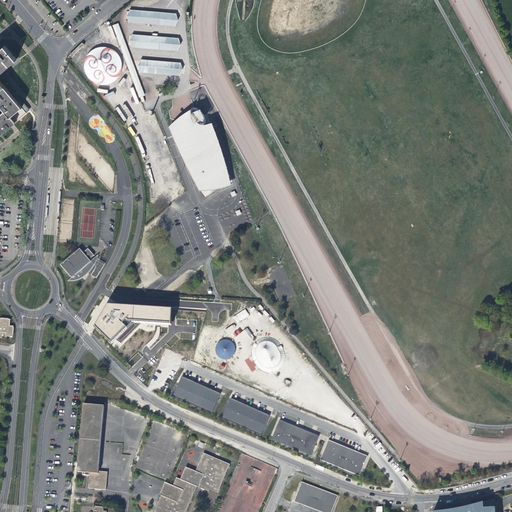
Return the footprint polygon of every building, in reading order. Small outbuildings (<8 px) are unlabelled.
[(129,21),(175,25),(176,15),(130,11),(129,21)] [(145,95),(118,23),(116,24),(143,96),(145,95)] [(116,24),(113,25),(140,97),(143,96),(116,24)] [(179,40),(132,36),(131,45),(178,49),(179,40)] [(0,49),(0,106),(4,111),(0,113),(0,133),(14,122),(9,117),(21,107),(0,82),(0,71),(13,61),(2,48),(0,49)] [(107,61),(110,63),(97,67),(97,70),(85,70),(87,71),(95,71),(93,76),(88,74),(90,79),(95,83),(99,84),(102,83),(106,85),(109,81),(111,80),(113,81),(121,70),(121,56),(119,62),(117,60),(118,58),(116,56),(116,54),(114,50),(107,48),(99,48),(96,49),(104,55),(104,59),(107,54),(107,61)] [(181,64),(141,61),(140,70),(180,74),(181,64)] [(192,167),(182,143),(188,141),(190,140),(187,133),(189,132),(185,123),(193,120),(192,116),(200,113),(201,116),(202,116),(199,107),(187,114),(180,119),(169,128),(181,156),(189,173),(199,192),(206,192),(216,191),(222,189),(231,186),(229,177),(222,150),(213,125),(205,127),(215,154),(212,155),(221,179),(224,178),(226,185),(215,190),(212,183),(209,185),(208,184),(206,185),(205,183),(207,181),(205,177),(197,180),(194,172),(192,167)] [(205,127),(201,116),(200,113),(192,116),(193,120),(185,123),(189,132),(187,133),(190,140),(188,141),(182,143),(192,167),(195,165),(197,170),(194,172),(197,180),(205,177),(207,181),(205,183),(206,185),(208,184),(209,185),(212,183),(221,179),(212,155),(215,154),(205,127)] [(226,185),(224,178),(221,179),(212,183),(215,190),(226,185)] [(60,264),(67,272),(71,277),(67,280),(68,280),(71,280),(74,279),(79,277),(82,276),(84,274),(86,273),(89,269),(91,267),(93,264),(96,268),(93,275),(97,278),(105,263),(95,258),(96,255),(92,258),(91,257),(93,255),(87,248),(82,253),(79,255),(76,251),(75,252),(60,264)] [(122,343),(137,327),(141,323),(172,325),(173,309),(108,305),(95,328),(112,344),(117,340),(122,343)] [(246,309),(233,316),(236,322),(249,316),(246,309)] [(12,337),(13,326),(9,326),(10,319),(0,318),(0,337),(6,338),(6,336),(12,337)] [(259,369),(278,377),(285,359),(288,358),(285,357),(281,341),(273,338),(272,334),(269,336),(261,336),(259,336),(255,338),(247,327),(242,331),(239,330),(234,331),(234,326),(232,325),(225,329),(225,333),(232,336),(223,338),(217,341),(214,349),(215,352),(218,357),(226,360),(228,367),(232,368),(233,369),(246,370),(250,371),(259,369)] [(307,332),(302,336),(308,344),(314,339),(307,332)] [(212,414),(221,394),(214,391),(201,385),(188,380),(182,377),(173,396),(212,414)] [(261,435),(270,416),(261,412),(250,407),(239,402),(231,399),(222,418),(261,435)] [(106,490),(107,472),(98,471),(104,406),(83,404),(77,472),(89,473),(88,488),(106,490)] [(311,456),(319,436),(314,434),(304,430),(289,424),(280,420),(272,440),(311,456)] [(360,476),(368,456),(361,453),(349,449),(335,443),(329,440),(321,460),(360,476)] [(209,492),(210,490),(217,493),(230,464),(203,453),(196,471),(185,467),(180,479),(176,478),(173,485),(170,485),(165,482),(160,495),(161,495),(154,511),(185,511),(196,486),(209,492)] [(258,511),(273,466),(248,458),(251,457),(242,454),(241,457),(240,456),(230,488),(227,495),(234,497),(238,496),(239,500),(235,502),(234,504),(245,507),(233,511),(258,511)] [(165,464),(165,461),(146,461),(146,472),(157,472),(157,467),(160,467),(160,464),(165,464)] [(317,511),(331,511),(337,497),(302,484),(294,503),(317,511)]
